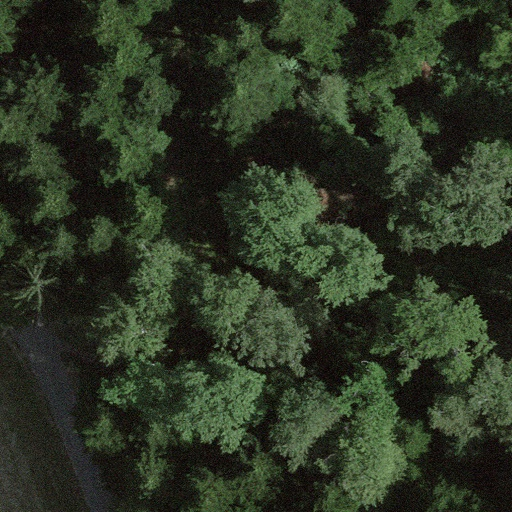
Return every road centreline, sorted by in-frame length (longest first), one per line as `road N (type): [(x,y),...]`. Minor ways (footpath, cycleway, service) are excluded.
road 1 (track): [(374,511),(279,416),(36,335)]
road 2 (unclassified): [(108,511),(36,335),(0,284)]
